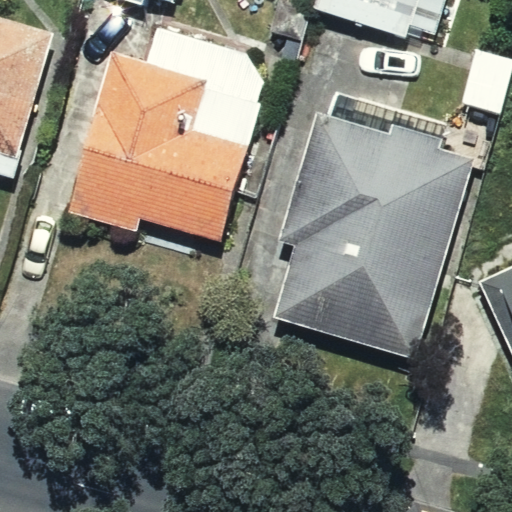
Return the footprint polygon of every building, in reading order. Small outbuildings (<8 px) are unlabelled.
[(316,0),(314,8),(407,39),(412,25),(436,33),(446,0),(316,0)] [(0,177),(5,179),(49,35),(0,19),(0,177)] [(133,222),(212,247),(259,98),(99,48),(50,206),(131,231),(133,222)] [(499,114),(511,69),(511,58),(476,48),(460,103),(499,114)] [(452,146),(310,102),(263,249),(276,253),(255,321),(384,361),(452,146)]
